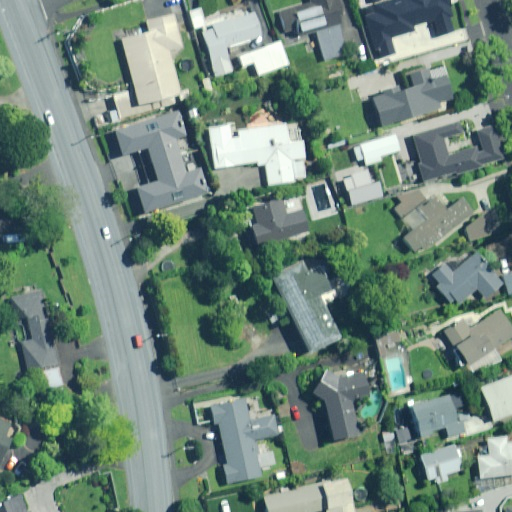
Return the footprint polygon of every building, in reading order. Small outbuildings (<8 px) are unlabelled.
[(305,0),(308,9),(279,16),(283,33),(297,30),(299,36),(313,33),(321,63),(341,58),(338,48),(342,46),(333,9),(330,0),(305,0)] [(425,47),(410,0),(351,0),(360,28),(375,23),(386,59),(425,47)] [(220,12),(222,20),(206,24),(202,8),(188,11),(193,30),(201,28),(213,76),(231,72),(225,48),(262,38),(255,14),(235,19),(233,8),(220,12)] [(179,104),(168,61),(167,55),(180,51),(171,15),(144,22),(147,32),(120,39),(132,91),(112,96),(115,111),(109,112),(111,120),(123,117),(179,104)] [(289,65),(280,42),(239,57),(242,67),(253,63),(257,76),(289,65)] [(427,80),(423,69),(397,77),(401,90),(371,99),(375,112),(369,114),(373,128),(437,109),(436,103),(447,100),(440,76),(427,80)] [(213,93),(209,77),(201,79),(206,96),(213,93)] [(196,105),(186,109),(190,120),(200,116),(196,105)] [(186,138),(178,112),(116,130),(124,156),(151,149),(160,182),(138,189),(145,213),(207,195),(199,169),(187,173),(177,141),(186,138)] [(459,133),(454,118),(429,127),(430,129),(411,135),(415,147),(404,150),(411,172),(416,171),(420,183),(456,171),(451,153),(445,155),(440,139),(459,133)] [(293,179),(304,178),(302,159),(305,159),(299,123),(285,125),(236,132),(235,124),(207,128),(213,169),(256,163),(257,168),(264,166),(267,186),(294,182),(293,179)] [(397,151),(391,135),(350,148),(354,161),(360,159),(363,166),(378,161),(377,157),(397,151)] [(409,254),(415,249),(418,253),(468,214),(451,192),(445,196),(439,189),(398,220),(407,231),(405,233),(399,237),(406,245),(403,247),(409,254)] [(285,214),(280,199),(251,207),(256,224),(243,228),(249,248),(308,232),(302,209),(285,214)] [(462,224),(467,242),(497,233),(490,209),(470,215),(472,221),(462,224)] [(499,285),(473,253),(448,273),(440,263),(423,277),(450,309),(473,290),(481,300),(499,285)] [(331,289),(314,254),(269,276),(306,354),(338,339),(327,314),(324,315),(315,297),(331,289)] [(58,363),(39,292),(9,300),(14,320),(25,317),(31,340),(20,343),(27,371),(58,363)] [(511,336),(494,308),(480,317),(478,314),(461,325),(457,319),(437,331),(446,345),(443,347),(457,370),(511,336)] [(63,386),(58,368),(37,373),(42,392),(63,386)] [(360,374),(337,379),(323,370),(309,393),(321,401),(331,441),(357,435),(349,402),(366,398),(360,374)] [(511,375),(476,388),(488,422),(511,413),(511,375)] [(456,435),(446,396),(409,405),(417,438),(429,435),(428,432),(441,428),(444,438),(456,435)] [(278,435),(274,416),(251,421),(246,400),(210,407),(214,424),(218,424),(227,465),(222,466),(226,484),(259,477),(257,468),(276,464),(273,452),(258,455),(255,440),(271,437),(278,435)] [(0,469),(13,442),(4,438),(10,424),(0,419),(0,469)] [(472,488),(492,486),(491,477),(511,474),(511,442),(504,444),(503,437),(483,440),(485,457),(473,458),(475,477),(471,477),(472,488)] [(460,470),(452,445),(416,456),(424,481),(431,479),(432,485),(445,481),(443,475),(460,470)] [(351,504),(345,477),(289,489),(262,495),(265,511),(317,511),(325,510),(325,511),(355,511),(353,503),(351,504)] [(27,511),(21,495),(0,503),(0,511),(27,511)]
